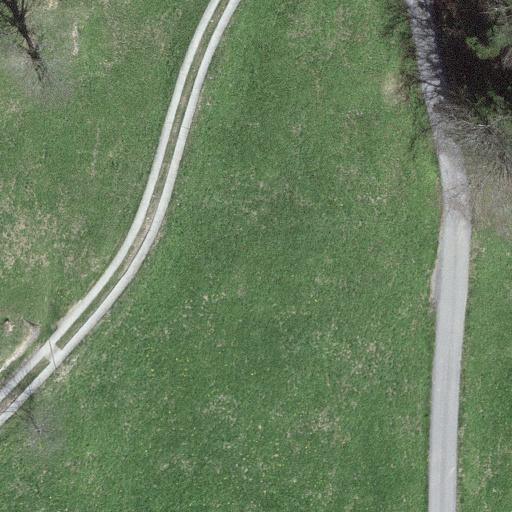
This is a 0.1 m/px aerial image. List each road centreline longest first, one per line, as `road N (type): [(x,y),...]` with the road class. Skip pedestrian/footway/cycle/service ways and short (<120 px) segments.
road 1 (unclassified): [(431,0),(450,189),(439,511)]
road 2 (track): [(0,401),(128,257),(224,0)]
